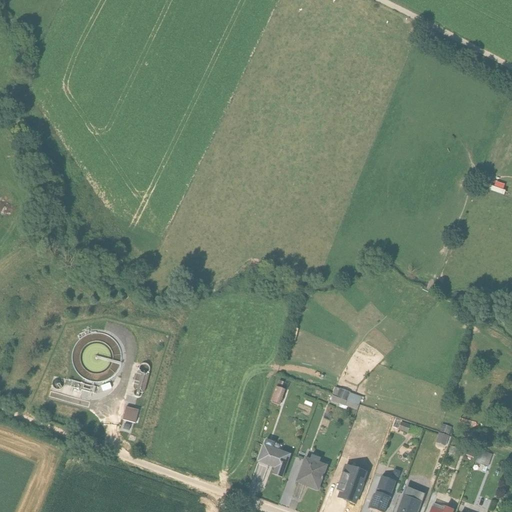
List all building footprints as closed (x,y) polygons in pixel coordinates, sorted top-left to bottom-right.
[(140,368),(139,368),(133,386),(135,389),(136,389),(134,391),(133,393),(134,396),(136,398),(139,398),(142,396),(142,393),(142,391),(142,392),(145,391),(150,374),(150,371),(148,370),(149,367),(148,364),(146,363),(143,363),(141,365),(140,367),(140,368)] [(278,379),(270,401),(279,405),(285,390),(281,388),(283,381),(278,379)] [(72,380),(70,387),(95,394),(97,386),(72,380)] [(109,383),(100,386),(102,392),(111,389),(109,383)] [(332,394),(359,403),(361,396),(349,392),(349,391),(339,387),(335,386),(332,393),(332,394)] [(359,403),(332,394),(330,399),(339,403),(338,405),(346,408),(347,405),(357,409),(359,403)] [(126,407),(122,420),(135,424),(138,410),(126,407)] [(400,420),(398,428),(407,432),(410,424),(400,420)] [(439,431),(448,435),(452,425),(442,422),(439,431)] [(448,435),(439,431),(435,442),(445,445),(449,435),(448,435)] [(265,439),(258,461),(275,467),(273,473),(282,477),(290,454),(280,450),(282,445),(265,439)] [(451,445),(448,452),(455,454),(458,447),(451,445)] [(469,445),(465,453),(474,456),(477,448),(469,445)] [(479,448),(475,461),(488,465),(492,453),(479,448)] [(304,481),(319,486),(326,464),(319,462),(320,458),(311,454),(310,458),(305,456),(296,482),(303,484),(304,481)] [(381,475),(369,508),(381,511),(383,511),(395,480),(381,475)] [(347,480),(341,498),(355,503),(361,485),(358,484),(359,481),(349,477),(348,481),(347,480)] [(304,481),(303,484),(317,489),(319,486),(304,481)] [(404,490),(395,511),(417,511),(423,495),(411,490),(410,492),(404,490)] [(434,502),(429,511),(451,511),(453,508),(434,502)]
